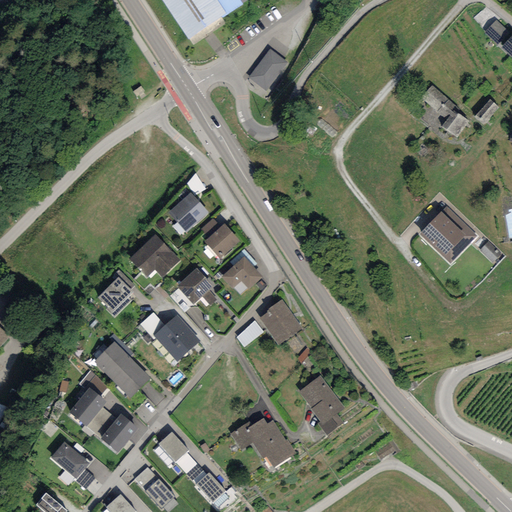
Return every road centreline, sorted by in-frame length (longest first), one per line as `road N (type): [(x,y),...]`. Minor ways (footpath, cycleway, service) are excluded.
road 1 (secondary): [(511,509),(432,436),(349,341),(186,89)]
road 2 (residential): [(150,114),(207,166),(275,276),(85,511)]
road 3 (residential): [(224,69),(241,87),(249,124),(272,131),(287,119),(302,78),(380,0)]
road 4 (residential): [(0,250),(94,153),(150,114)]
road 5 (unknown): [(394,236),(511,97)]
road 6 (residential): [(458,511),(435,488),(388,464),(313,511)]
road 7 (residential): [(511,352),(459,373),(445,402),(460,427),(511,451)]
